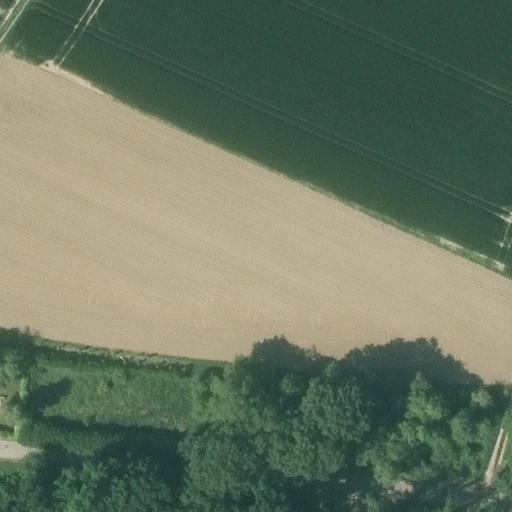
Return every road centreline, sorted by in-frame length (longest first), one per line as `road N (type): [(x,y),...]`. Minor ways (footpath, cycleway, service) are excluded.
road 1 (tertiary): [(367,492),(0,452)]
road 2 (tertiary): [(511,509),(367,492)]
